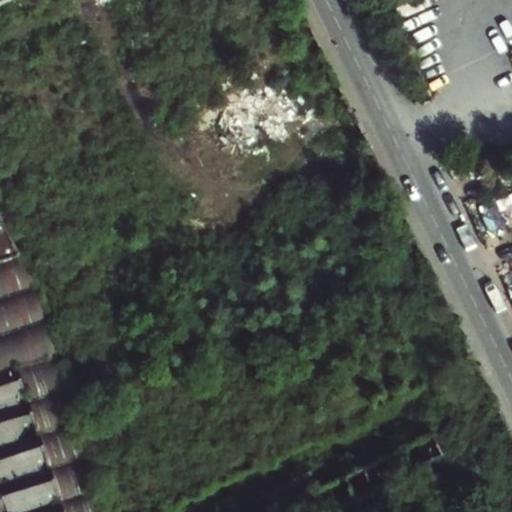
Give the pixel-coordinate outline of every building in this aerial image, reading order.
[(11,0),(0,0),(0,12),(5,10),(2,5),(11,0)] [(511,230),(511,209),(496,217),(504,234),(511,230)] [(0,261),(18,255),(1,219),(0,219),(0,261)] [(0,261),(0,371),(16,366),(64,511),(112,511),(66,372),(27,256),(26,252),(18,255),(0,261)] [(485,379),(476,360),(456,370),(465,389),(485,379)] [(64,511),(16,366),(0,371),(0,486),(8,511),(64,511)] [(386,484),(375,462),(346,476),(356,498),(386,484)] [(327,511),(356,498),(346,476),(317,491),(326,511),(327,511)] [(8,511),(0,486),(0,511),(8,511)] [(326,511),(317,491),(287,505),(290,511),(326,511)]
